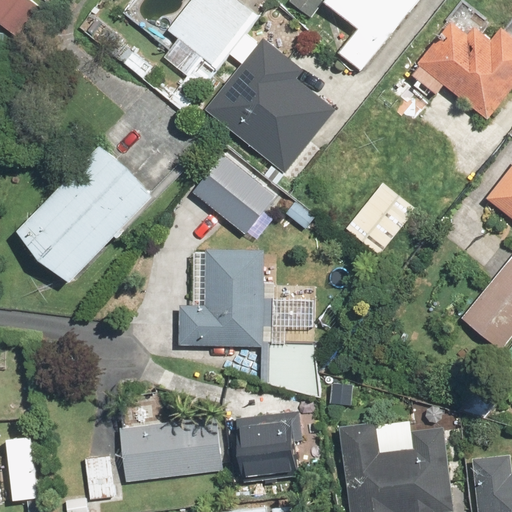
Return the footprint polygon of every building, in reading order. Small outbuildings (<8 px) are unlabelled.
[(33,2),(30,0),(0,0),(0,25),(10,33),(33,2)] [(227,53),(244,31),(258,13),(241,0),(191,0),(168,29),(216,66),(227,53)] [(316,0),(287,0),(305,15),(316,0)] [(324,0),(324,1),(357,28),(337,54),(360,72),(418,0),(324,0)] [(511,19),(500,32),(465,0),(461,0),(444,19),(447,22),(437,33),(441,37),(408,72),(417,80),(413,84),(426,96),(430,91),(435,96),(446,85),(485,121),(511,92),(511,19)] [(263,35),(257,42),(244,31),(227,53),(240,63),(202,109),(280,174),(333,109),(296,78),(303,68),(263,35)] [(152,195),(96,142),(14,228),(70,282),(152,195)] [(511,162),(484,198),(511,219),(511,162)] [(417,209),(383,181),(345,228),(380,255),(417,209)] [(293,198),(283,211),(306,230),(317,216),(293,198)] [(319,288),(276,285),(278,256),(264,255),(264,247),(193,246),(192,304),(177,304),(177,347),(261,348),(260,384),(318,399),(319,288)] [(511,335),(511,255),(461,317),(500,350),(511,335)] [(354,381),(331,380),(329,404),(353,405),(354,381)] [(243,460),(244,474),(295,469),(292,442),(307,440),(304,411),(281,413),(280,403),(237,408),(240,438),(233,439),(236,461),(243,460)] [(219,416),(120,425),(125,482),(224,473),(219,416)] [(409,420),(338,428),(349,511),(454,511),(443,432),(411,437),(409,420)] [(510,453),(471,457),(476,511),(511,511),(511,472),(511,473),(510,453)] [(112,455),(84,457),(88,503),(116,501),(112,455)] [(0,507),(23,502),(17,478),(0,482),(0,507)] [(303,511),(302,501),(211,510),(210,511),(303,511)]
